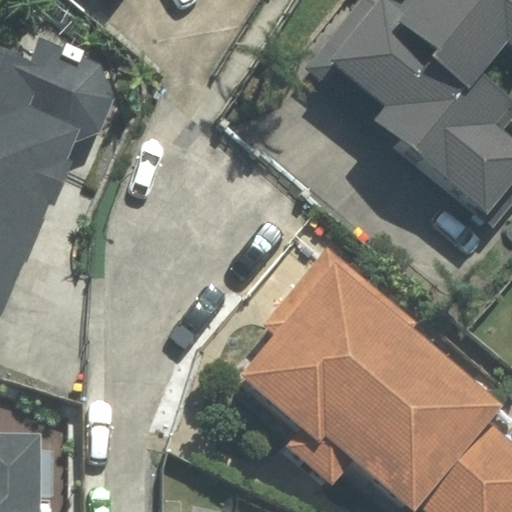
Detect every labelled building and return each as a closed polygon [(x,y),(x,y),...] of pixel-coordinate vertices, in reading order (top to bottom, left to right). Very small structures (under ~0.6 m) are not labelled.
[(85,0),(96,9),(103,0),(85,0)] [(350,3),(293,74),(358,127),(351,136),(463,227),(505,175),(466,143),(488,116),(506,94),(511,98),(511,0),(404,0),(381,29),(350,3)] [(0,257),(52,133),(89,148),(116,82),(18,41),(4,76),(0,74),(0,257)] [(400,330),(316,251),(238,334),(250,345),(208,390),(272,451),(261,463),(302,502),(322,481),(355,511),(511,511),(511,457),(389,342),(400,330)] [(0,511),(16,511),(20,447),(0,446),(0,511)]
